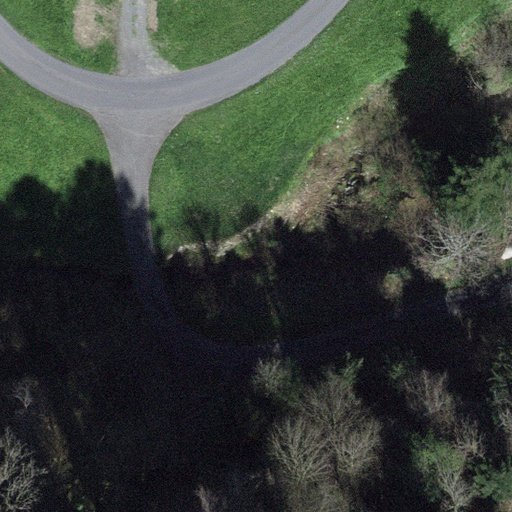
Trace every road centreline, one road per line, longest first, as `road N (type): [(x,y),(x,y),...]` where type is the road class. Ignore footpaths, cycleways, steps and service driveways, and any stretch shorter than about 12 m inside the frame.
road 1 (unclassified): [(134,91),(146,215),(206,284),(355,307),(511,280)]
road 2 (unclassified): [(134,91),(252,73),(325,0)]
road 3 (unclassified): [(0,35),(134,91)]
